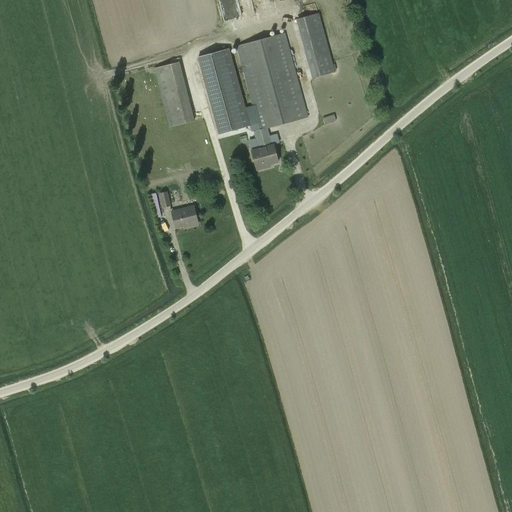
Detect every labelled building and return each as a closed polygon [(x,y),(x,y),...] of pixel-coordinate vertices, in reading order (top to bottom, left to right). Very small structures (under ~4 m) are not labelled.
[(238,0),(242,18),(257,15),(253,0),(238,0)] [(295,19),(312,78),(335,72),(319,13),(295,19)] [(266,168),(265,166),(278,162),(274,144),(273,144),(268,128),(308,117),(285,33),(236,46),(259,129),(253,131),(258,148),(252,150),(257,170),(266,168)] [(229,48),(198,57),(219,134),(250,126),(229,48)] [(170,127),(194,121),(179,61),(155,67),(170,127)] [(325,125),(336,121),(334,114),(323,118),(325,125)] [(171,206),(167,192),(159,194),(163,208),(171,206)] [(188,226),(198,224),(193,205),(171,211),(175,228),(187,224),(188,226)]
